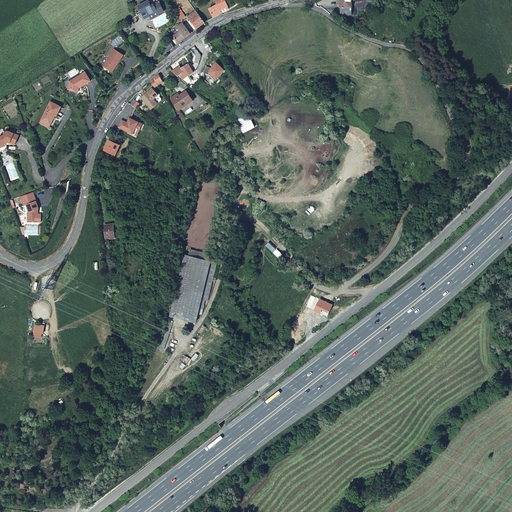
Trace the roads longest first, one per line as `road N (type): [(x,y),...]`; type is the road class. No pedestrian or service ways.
road 1 (trunk): [(511,204),(445,267),(134,511)]
road 2 (unclassified): [(76,511),(203,316),(240,218),(256,220),(311,283),(343,291)]
road 3 (trunk): [(161,511),(511,229)]
road 4 (unclassified): [(343,291),(387,251),(412,210),(454,178),(463,142),(414,51),(283,1)]
road 5 (unclassified): [(93,511),(372,295)]
road 6 (unclassified): [(283,1),(203,33),(119,100),(95,146)]
road 7 (unclassified): [(372,295),(511,167)]
road 8 (unclassified): [(95,146),(64,252),(30,268),(0,253)]
